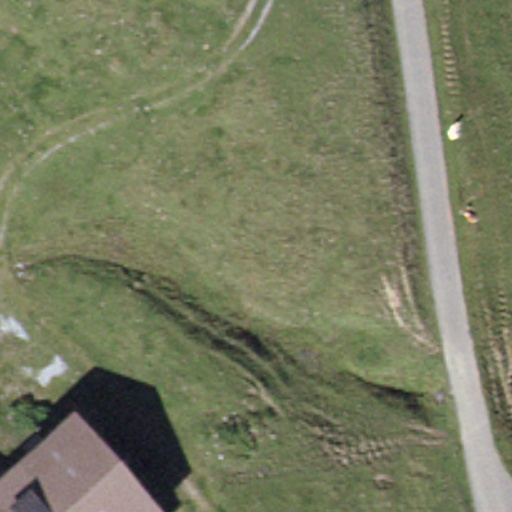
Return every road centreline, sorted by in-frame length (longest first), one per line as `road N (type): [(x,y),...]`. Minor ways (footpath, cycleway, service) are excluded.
road 1 (track): [(0,201),(22,164),(55,139),(207,69),(261,0)]
road 2 (track): [(0,315),(148,423),(216,511)]
